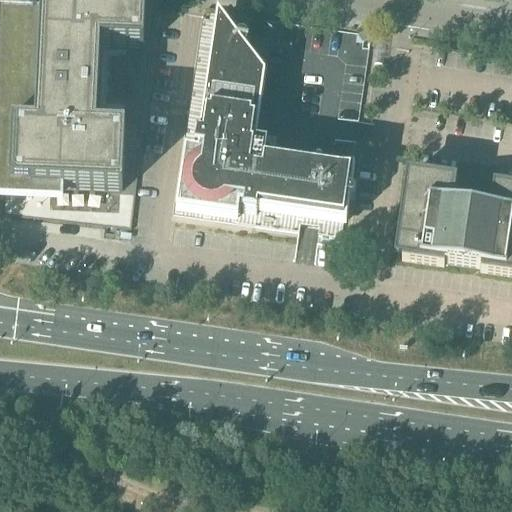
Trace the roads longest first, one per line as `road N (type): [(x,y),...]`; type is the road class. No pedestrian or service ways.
road 1 (primary): [(0,374),(511,447)]
road 2 (primary): [(511,389),(23,326)]
road 3 (track): [(0,422),(111,477),(224,511)]
road 4 (unclassified): [(323,0),(511,28)]
